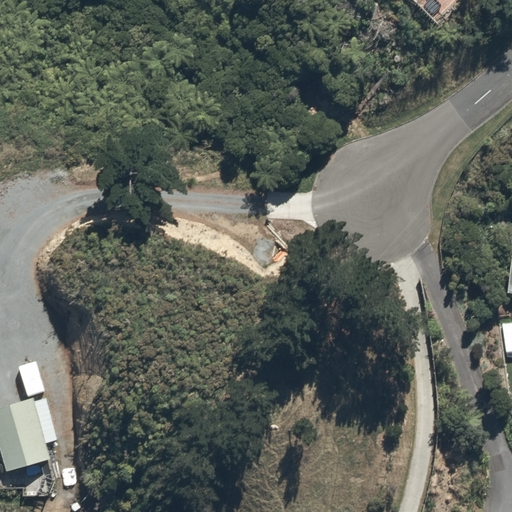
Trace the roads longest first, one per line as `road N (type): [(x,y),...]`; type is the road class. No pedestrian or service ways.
road 1 (unknown): [(368,195),(415,336),(419,390),(400,511)]
road 2 (residential): [(350,211),(511,69)]
